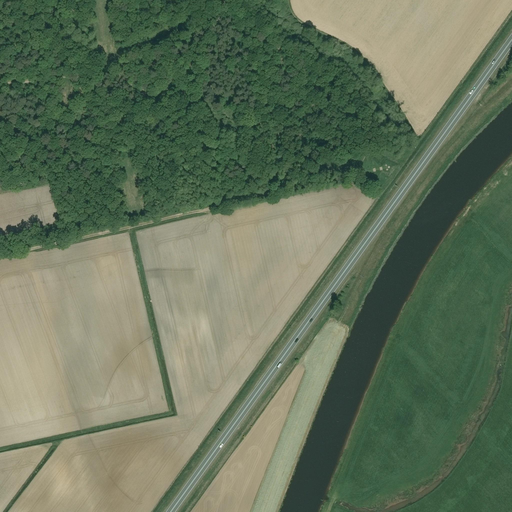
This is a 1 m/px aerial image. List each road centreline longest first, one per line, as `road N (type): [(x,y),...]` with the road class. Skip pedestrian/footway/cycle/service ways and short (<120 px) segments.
road 1 (trunk): [(170,511),(511,39)]
road 2 (track): [(64,241),(344,177)]
road 3 (track): [(155,101),(106,161),(64,241)]
road 4 (track): [(226,0),(155,101)]
